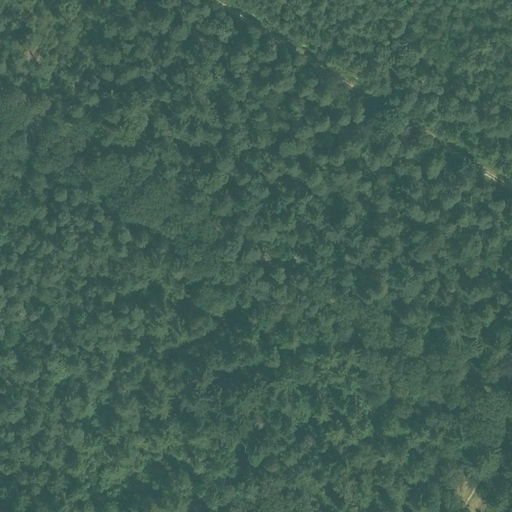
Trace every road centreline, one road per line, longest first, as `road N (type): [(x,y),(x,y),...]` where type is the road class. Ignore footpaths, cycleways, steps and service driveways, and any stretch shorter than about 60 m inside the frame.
road 1 (track): [(511,414),(0,92)]
road 2 (track): [(217,0),(511,179)]
